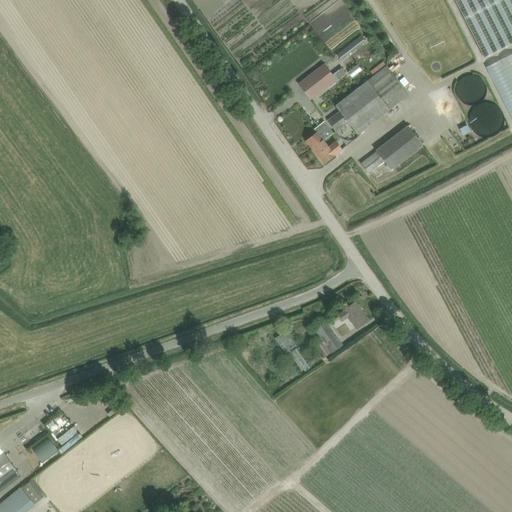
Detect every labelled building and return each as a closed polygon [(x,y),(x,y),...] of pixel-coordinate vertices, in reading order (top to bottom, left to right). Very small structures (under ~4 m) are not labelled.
[(511,0),(454,0),(484,58),(511,43),(511,0)] [(453,56),(455,62),(462,60),(460,54),(453,56)] [(324,64),(298,84),(310,99),(336,80),(324,64)] [(340,111),(327,121),(333,131),(347,122),(357,135),(409,94),(386,66),(334,104),(340,111)] [(341,81),(350,78),(348,71),(339,73),(341,81)] [(323,140),(331,133),(322,121),(312,130),(315,133),(306,141),(323,163),(342,149),(336,141),(328,147),(323,140)] [(359,164),(367,174),(383,161),(390,169),(422,144),(407,125),(375,150),(376,151),(359,164)] [(466,125),(459,129),(463,135),(470,131),(466,125)] [(459,139),(452,142),(457,154),(464,151),(459,139)] [(368,320),(355,302),(338,314),(343,321),(347,317),(350,322),(351,321),(356,328),(368,320)] [(324,358),(331,353),(343,345),(327,322),(315,330),(323,340),(315,346),(324,358)] [(289,332),(278,341),(289,355),(300,347),(289,332)] [(48,437),(32,448),(42,463),(58,451),(48,437)] [(0,480),(16,469),(3,452),(0,454),(0,480)] [(15,491),(0,503),(0,511),(25,511),(29,509),(35,504),(21,487),(15,491)]
